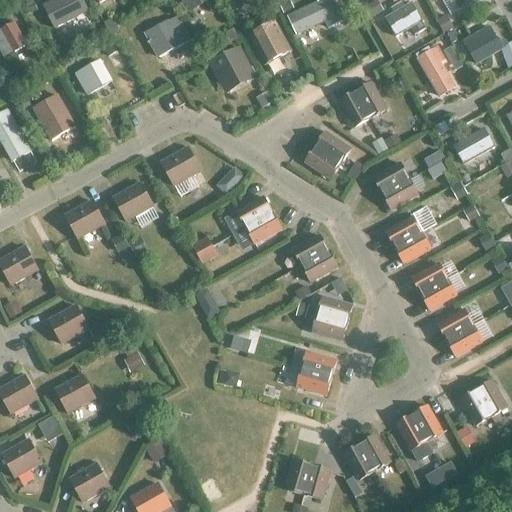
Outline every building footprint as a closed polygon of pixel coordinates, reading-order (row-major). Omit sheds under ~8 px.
[(82,0),(59,0),(45,7),(56,30),(89,13),(82,0)] [(184,0),(190,11),(209,0),(184,0)] [(342,23),(331,0),(323,0),(317,3),(317,4),(287,18),(296,36),(326,22),(329,29),(342,23)] [(473,0),(448,0),(455,11),(473,1),(473,0)] [(411,4),(385,20),(395,37),(414,27),(418,34),(425,29),(411,4)] [(145,34),(159,58),(191,41),(178,17),(168,23),(167,23),(145,34)] [(0,52),(3,59),(38,40),(34,33),(23,39),(14,23),(0,30),(0,52)] [(273,27),(248,40),(264,68),(289,55),(273,27)] [(502,50),(489,28),(463,43),(476,65),(502,50)] [(440,65),(444,62),(436,49),(431,53),(428,48),(415,56),(439,97),(454,89),(440,65)] [(238,50),(213,63),(226,87),(243,78),(246,84),(254,80),(238,50)] [(111,83),(99,62),(76,75),(87,96),(111,83)] [(370,121),(386,111),(372,85),(355,94),(370,121)] [(370,121),(355,94),(339,103),(354,130),(370,121)] [(57,97),(33,110),(52,142),(75,129),(57,97)] [(0,115),(0,141),(1,141),(13,162),(26,155),(19,142),(23,140),(7,112),(0,115)] [(494,148),(484,130),(453,148),(463,165),(494,148)] [(325,134),(315,149),(340,166),(351,151),(325,134)] [(174,188),(201,173),(188,149),(161,164),(174,188)] [(340,166),(315,149),(305,165),(330,182),(340,166)] [(400,165),(383,174),(373,180),(382,196),(409,181),(400,165)] [(382,196),(383,198),(391,212),(418,197),(409,181),(382,196)] [(126,223),(153,208),(140,185),(113,200),(126,223)] [(245,230),(272,215),(263,199),(236,214),(245,230)] [(78,241),(105,226),(92,202),(65,217),(78,241)] [(272,215),(245,230),(254,246),(281,231),(272,215)] [(394,250),(421,235),(412,218),(385,234),(394,250)] [(421,235),(394,250),(404,266),(430,251),(421,235)] [(302,268),(328,253),(319,237),(293,252),(302,268)] [(202,265),(217,257),(207,239),(192,248),(202,265)] [(0,267),(11,287),(38,272),(25,249),(0,262),(0,267)] [(328,253),(302,268),(311,284),(337,270),(328,253)] [(420,296),(447,281),(438,265),(411,280),(420,296)] [(447,281),(420,296),(429,312),(456,297),(447,281)] [(323,299),(318,317),(347,325),(352,307),(323,299)] [(62,346),(89,331),(76,307),(49,322),(62,346)] [(446,343),(473,328),(464,311),(437,326),(446,343)] [(347,325),(318,317),(312,335),(342,343),(347,325)] [(473,328),(446,343),(455,359),(482,344),(473,328)] [(307,353),(302,371),(331,380),(336,362),(307,353)] [(331,380),(302,371),(297,389),(326,398),(331,380)] [(0,396),(11,416),(37,401),(24,377),(0,390),(0,396)] [(68,415),(95,401),(82,377),(55,391),(68,415)] [(476,392),(491,419),(507,410),(492,383),(476,392)] [(491,419),(476,392),(460,401),(475,428),(491,419)] [(412,417),(427,444),(443,435),(428,408),(412,417)] [(427,444),(412,417),(395,426),(411,453),(427,444)] [(390,464),(383,451),(375,437),(359,447),(374,473),(390,464)] [(15,480),(42,465),(28,441),(2,457),(15,480)] [(374,473),(359,447),(343,456),(358,482),(374,473)] [(286,492),(304,497),(313,467),(295,462),(286,492)] [(83,504),(110,489),(96,466),(69,481),(83,504)] [(313,467),(304,497),(322,502),(330,472),(313,467)] [(137,511),(164,511),(171,509),(157,485),(130,500),(137,511)]
